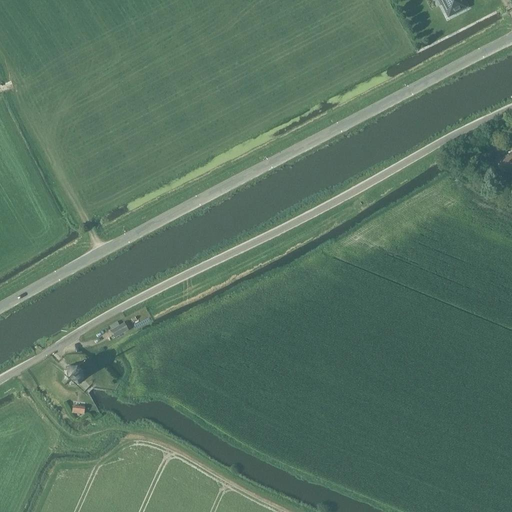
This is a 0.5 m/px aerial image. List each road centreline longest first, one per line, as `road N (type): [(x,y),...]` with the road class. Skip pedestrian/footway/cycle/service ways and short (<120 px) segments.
road 1 (unclassified): [(0,380),(120,308),(511,108)]
road 2 (unclassified): [(0,307),(511,39)]
